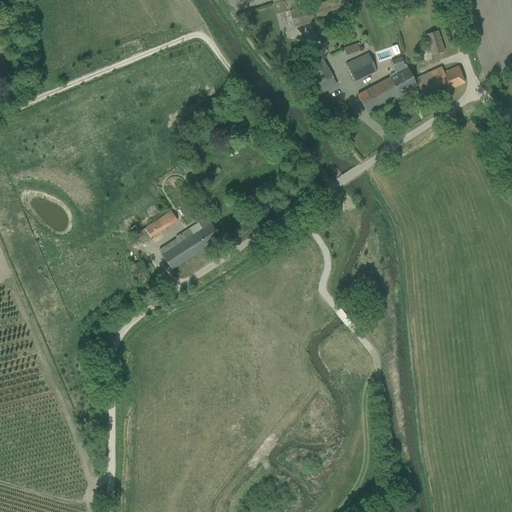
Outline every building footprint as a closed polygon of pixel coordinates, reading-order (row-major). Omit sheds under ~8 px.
[(351,14),(347,0),(332,0),(289,10),(293,28),(351,14)] [(413,3),(403,6),(396,8),(399,18),(416,13),(413,3)] [(427,45),(423,47),(425,54),(430,52),(431,55),(444,51),(437,31),(424,36),(427,45)] [(356,43),(344,48),(346,55),(360,50),(357,44),(356,43)] [(316,52),(303,60),(306,65),(319,57),(316,52)] [(377,72),(368,53),(354,59),(353,58),(350,59),(351,61),(345,64),(354,82),(377,72)] [(357,96),(362,104),(366,113),(416,86),(407,69),(405,65),(404,65),(401,58),(391,61),(393,69),(396,75),(357,96)] [(415,79),(420,91),(424,100),(464,83),(458,66),(443,73),(441,68),(415,79)] [(332,77),(315,87),(319,94),(337,84),(332,77)] [(320,95),(325,106),(340,97),(334,87),(320,95)] [(171,212),(135,235),(141,244),(177,221),(171,212)] [(158,251),(165,262),(171,270),(220,238),(207,217),(198,223),(175,237),(176,239),(158,251)]
